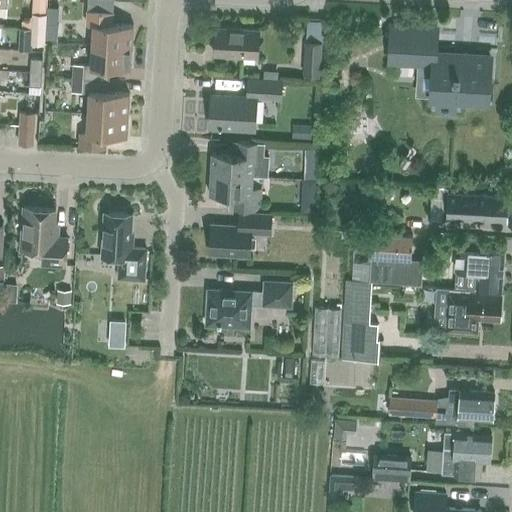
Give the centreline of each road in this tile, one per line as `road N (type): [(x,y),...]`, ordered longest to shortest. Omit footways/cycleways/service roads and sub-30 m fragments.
road 1 (residential): [(169,360),(177,206),(159,172)]
road 2 (residential): [(170,0),(159,172)]
road 3 (residential): [(159,172),(0,163)]
